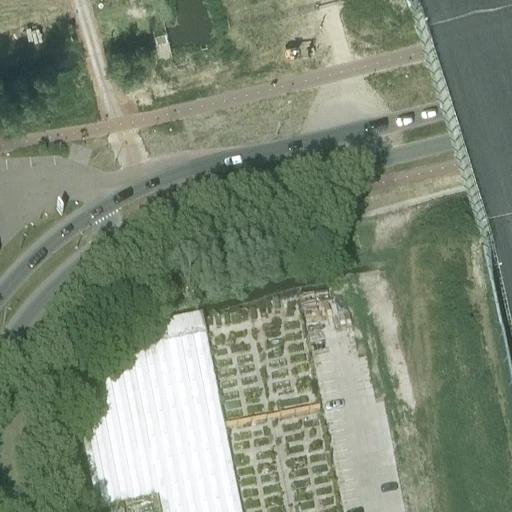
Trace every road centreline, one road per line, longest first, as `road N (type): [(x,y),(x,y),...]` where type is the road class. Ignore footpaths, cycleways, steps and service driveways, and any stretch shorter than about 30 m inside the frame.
road 1 (secondary): [(0,355),(43,297),(117,234),(163,215),(511,127)]
road 2 (secondary): [(511,93),(160,183),(64,236),(0,301)]
road 3 (motorway): [(435,0),(511,254)]
